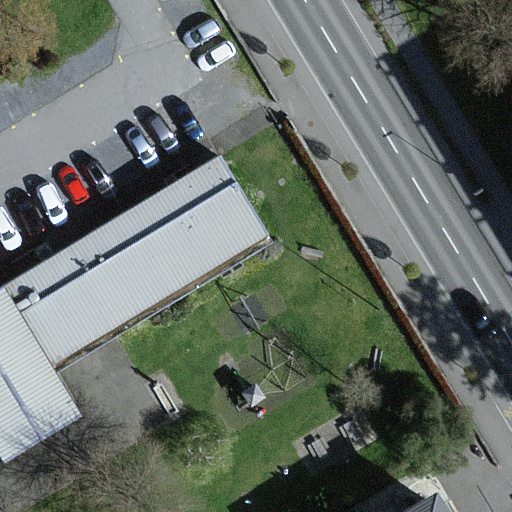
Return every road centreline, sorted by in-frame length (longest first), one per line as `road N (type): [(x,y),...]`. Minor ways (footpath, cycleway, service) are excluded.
road 1 (tertiary): [(469,266),(302,0)]
road 2 (residential): [(0,164),(138,89),(153,46),(131,0)]
